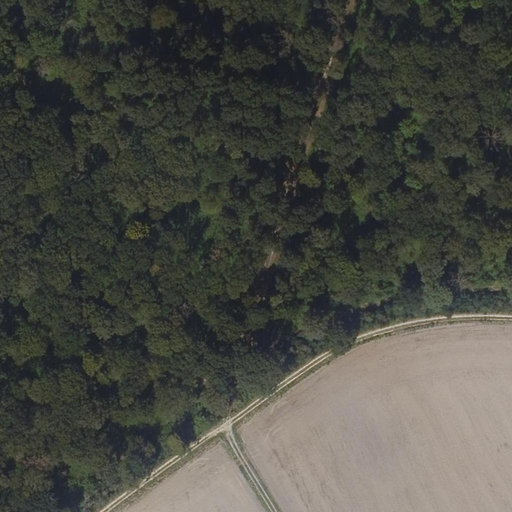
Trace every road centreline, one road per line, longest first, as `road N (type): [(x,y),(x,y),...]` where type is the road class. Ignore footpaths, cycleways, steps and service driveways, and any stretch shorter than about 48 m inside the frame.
road 1 (track): [(347,0),(225,412),(223,430),(274,511)]
road 2 (track): [(511,322),(473,319),(359,338),(102,511)]
